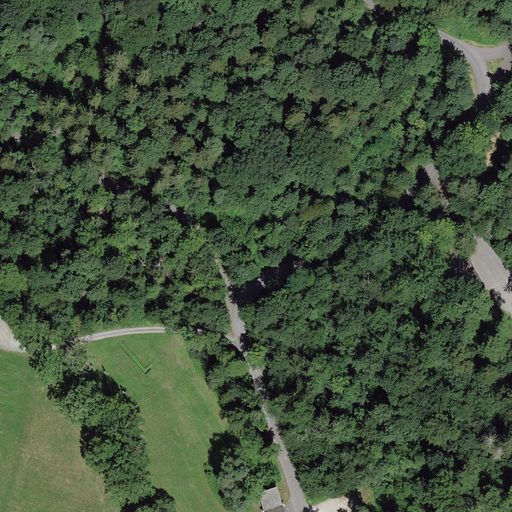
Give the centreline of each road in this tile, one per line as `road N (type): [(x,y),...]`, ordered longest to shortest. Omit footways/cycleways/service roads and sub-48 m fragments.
road 1 (unclassified): [(242,300),(181,212),(0,124)]
road 2 (track): [(243,336),(178,329),(0,335)]
road 3 (unclassified): [(307,511),(243,336),(242,300)]
road 4 (unclassified): [(387,224),(350,257),(268,276),(242,300)]
